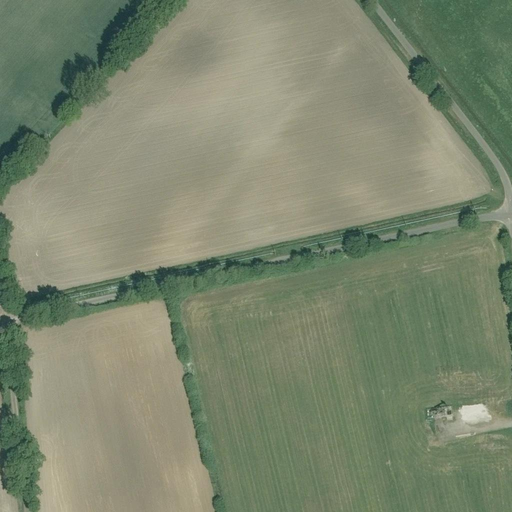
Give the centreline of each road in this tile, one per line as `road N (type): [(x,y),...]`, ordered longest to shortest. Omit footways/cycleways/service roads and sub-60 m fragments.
road 1 (unclassified): [(510,215),(0,322)]
road 2 (unclassified): [(367,0),(505,178),(510,215)]
road 3 (track): [(23,511),(0,332)]
